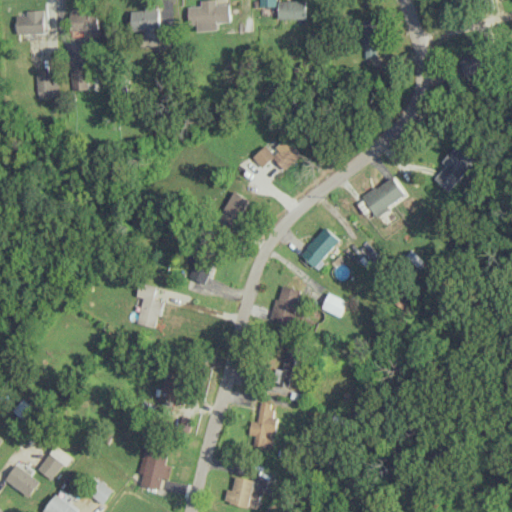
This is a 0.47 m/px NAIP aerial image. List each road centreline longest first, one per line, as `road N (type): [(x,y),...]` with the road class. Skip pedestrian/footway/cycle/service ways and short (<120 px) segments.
road 1 (residential): [(401,0),(424,71),(415,106),(386,140),(281,223),(257,263),(189,511)]
road 2 (residential): [(315,193),(464,341)]
